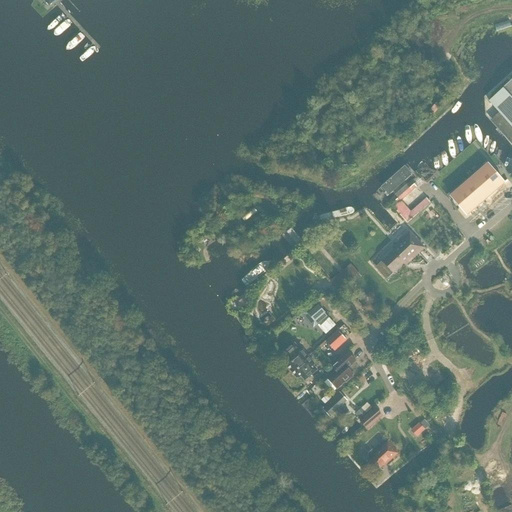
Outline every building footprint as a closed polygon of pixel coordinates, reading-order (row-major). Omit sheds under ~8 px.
[(511,80),(489,102),(511,127),(511,80)] [(407,164),(373,195),(380,204),(415,173),(407,164)] [(488,164),(450,196),(467,216),(505,184),(488,164)] [(391,203),(408,222),(431,202),(427,197),(411,211),(401,200),(417,186),(415,183),(391,203)] [(410,233),(396,245),(393,248),(395,250),(382,262),(393,273),(403,263),(405,266),(424,248),(410,233)] [(351,264),(331,281),(342,293),(362,277),(351,264)] [(327,316),(316,303),(315,303),(303,314),(314,327),(327,316)] [(335,350),(347,339),(340,332),(328,343),(335,350)] [(286,365),(291,371),(296,367),(301,363),(307,358),(308,357),(309,356),(301,347),(299,348),(295,342),(282,354),(287,360),(283,362),(286,365)] [(410,360),(422,355),(418,348),(407,353),(410,360)] [(352,375),(353,374),(348,368),(356,361),(348,352),(332,366),(336,371),(328,379),(337,389),(345,381),(346,382),(353,376),(352,375)] [(297,379),(302,375),(306,379),(315,372),(313,370),(316,368),(314,366),(316,364),(309,356),(308,357),(307,358),(301,363),(296,367),(291,371),(297,379)] [(340,392),(322,408),(330,417),(337,411),(342,417),(349,411),(343,405),(348,401),(340,392)] [(382,416),(375,408),(360,421),(367,429),(382,416)] [(422,424),(411,428),(415,436),(425,432),(422,424)] [(369,457),(372,461),(370,462),(376,470),(390,458),(391,459),(398,453),(388,442),(382,447),(379,444),(369,453),(369,457)]
